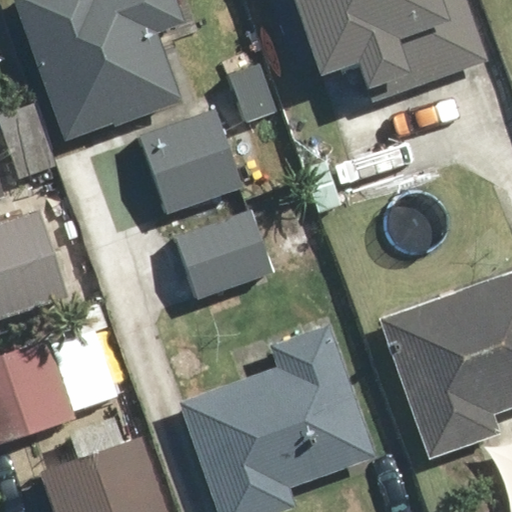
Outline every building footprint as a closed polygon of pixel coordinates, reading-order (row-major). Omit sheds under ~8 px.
[(7,0),(2,2),(54,148),(172,107),(148,41),(173,33),(161,0),(7,0)] [(260,0),(288,75),(296,72),(302,89),(339,76),(348,101),(359,97),(364,111),(480,69),(454,0),(260,0)] [(249,70),(220,82),(238,129),(268,118),(249,70)] [(24,105),(0,115),(0,159),(13,190),(53,174),(24,105)] [(143,181),(157,221),(234,194),(219,154),(206,115),(129,142),(143,181)] [(335,210),(320,166),(297,174),(313,218),(335,210)] [(166,243),(189,306),(263,280),(240,217),(166,243)] [(0,321),(59,302),(31,219),(0,229),(0,321)] [(511,276),(370,327),(420,467),(492,442),(485,422),(511,411),(511,276)] [(169,409),(205,511),(287,511),(281,496),(368,465),(320,331),(260,352),(268,374),(169,409)] [(41,345),(0,358),(0,449),(68,426),(65,417),(110,402),(87,336),(43,352),(41,345)] [(32,479),(43,511),(154,511),(131,445),(114,451),(104,424),(58,440),(68,467),(32,479)]
